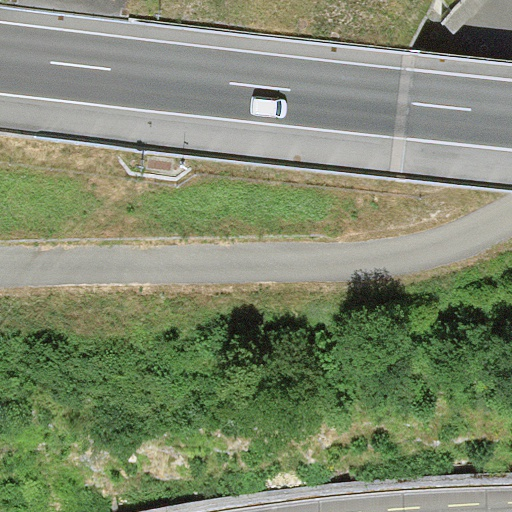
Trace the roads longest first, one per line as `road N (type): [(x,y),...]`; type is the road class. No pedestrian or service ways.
road 1 (track): [(0,266),(413,252),(461,241),(511,209)]
road 2 (motorway): [(0,58),(511,116)]
